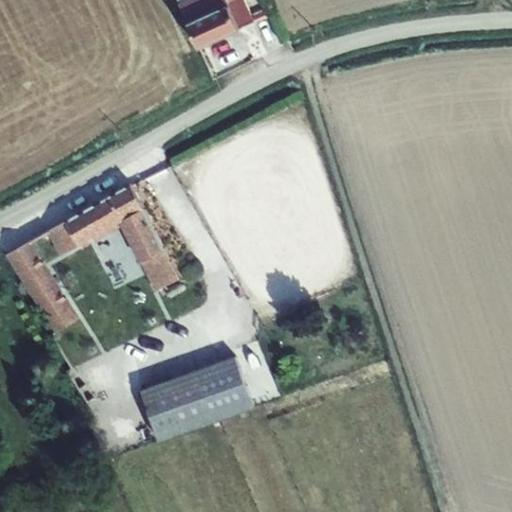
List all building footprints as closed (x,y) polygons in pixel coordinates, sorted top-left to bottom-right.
[(182,12),(202,58),(245,38),(232,10),(227,0),(210,0),(206,2),(215,23),(204,28),(195,7),(182,12)] [(206,2),(195,7),(204,28),(215,23),(206,2)] [(232,10),(245,38),(258,32),(245,4),(232,10)] [(69,234),(84,259),(101,250),(110,267),(147,247),(176,313),(190,307),(152,220),(149,222),(134,196),(69,234)] [(84,259),(69,234),(51,245),(66,269),(84,259)] [(63,345),(85,332),(37,254),(14,267),(63,345)] [(150,405),(166,455),(261,425),(245,375),(150,405)]
